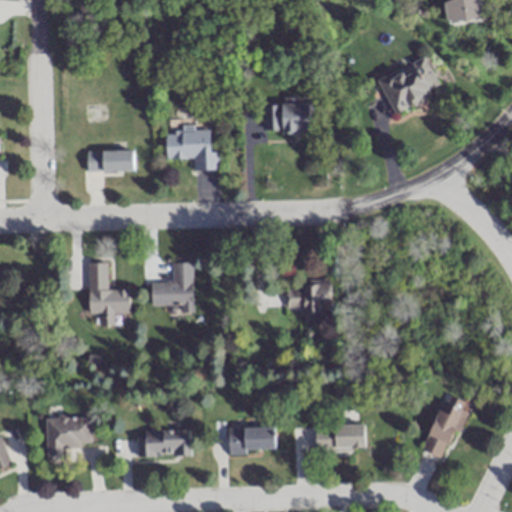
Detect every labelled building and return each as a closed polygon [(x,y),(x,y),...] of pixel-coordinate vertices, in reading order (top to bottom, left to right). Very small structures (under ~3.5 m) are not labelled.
[(444,0),(448,24),(486,19),(484,0),(444,0)] [(426,58),(377,80),(392,114),(441,92),(426,58)] [(313,103),(302,103),(302,98),(284,98),(284,106),(272,106),(272,133),(314,132),(313,103)] [(167,159),(193,159),(193,171),(219,171),(218,153),(210,153),(210,131),(166,132),(167,159)] [(134,152),(86,152),(86,172),(134,172),(134,152)] [(88,314),(105,314),(105,325),(115,325),(115,314),(129,314),(129,289),(107,289),(107,262),(88,262),(88,314)] [(151,282),(151,306),(182,305),(182,311),(193,311),(192,262),(172,262),(172,281),(151,282)] [(286,312),(329,312),(329,278),(307,278),(307,288),(286,288),(286,312)] [(440,410),(421,449),(443,460),(471,403),(458,397),(450,414),(440,410)] [(46,463),(66,463),(66,451),(74,451),(74,460),(95,460),(95,455),(102,455),(102,446),(91,446),(91,417),(46,417),(46,463)] [(315,425),(316,451),(366,451),(366,424),(315,425)] [(228,451),(275,451),(275,426),(228,426),(228,451)] [(191,429),(143,429),(143,438),(136,438),(136,455),(191,455),(191,429)] [(0,437),(0,468),(10,465),(0,437)]
